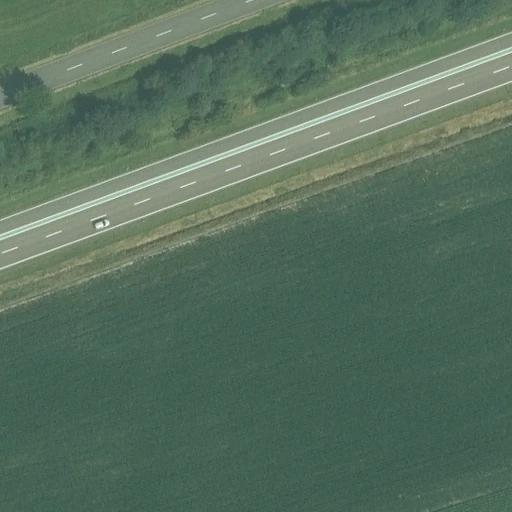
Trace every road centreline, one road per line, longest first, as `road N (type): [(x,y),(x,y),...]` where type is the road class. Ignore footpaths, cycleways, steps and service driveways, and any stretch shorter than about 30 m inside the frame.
road 1 (trunk): [(0,248),(511,62)]
road 2 (secondary): [(0,93),(246,0)]
